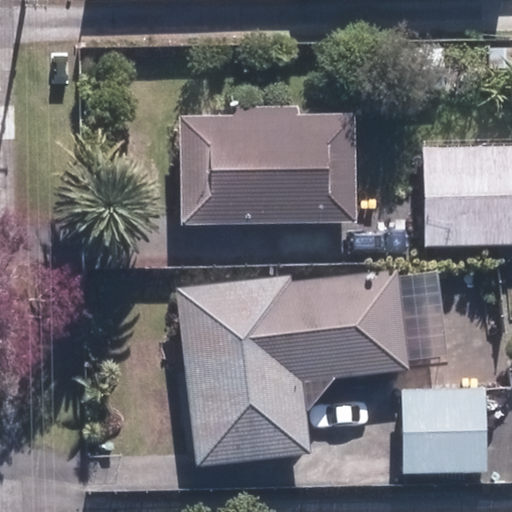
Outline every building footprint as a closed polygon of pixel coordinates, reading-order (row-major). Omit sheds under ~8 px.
[(511,45),(477,45),(476,69),(511,69),(511,45)] [(445,48),(389,48),(389,96),(445,96),(445,48)] [(173,124),(173,225),(339,226),(339,124),(173,124)] [(511,153),(414,155),(415,247),(511,246),(511,153)] [(381,277),(167,298),(184,467),(294,457),(287,384),(391,374),(381,277)] [(479,393),(387,393),(387,477),(479,477),(479,393)]
